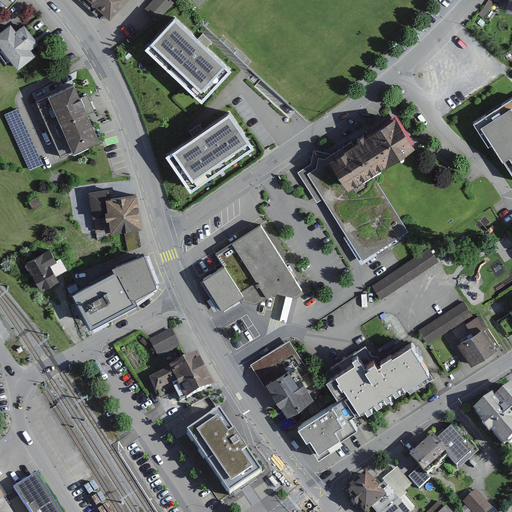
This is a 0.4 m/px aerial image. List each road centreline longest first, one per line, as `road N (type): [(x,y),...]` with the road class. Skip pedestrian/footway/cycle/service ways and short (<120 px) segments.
road 1 (residential): [(162,235),(400,69)]
road 2 (secondary): [(54,0),(116,94),(162,235)]
road 3 (residential): [(511,358),(309,489)]
road 4 (secondary): [(183,292),(252,413),(309,489)]
road 5 (residential): [(90,346),(203,511)]
road 6 (residential): [(400,69),(444,130),(506,192)]
road 7 (residential): [(17,384),(20,430),(72,511)]
